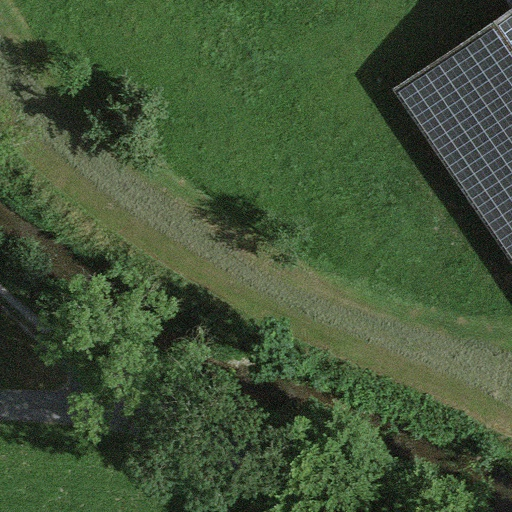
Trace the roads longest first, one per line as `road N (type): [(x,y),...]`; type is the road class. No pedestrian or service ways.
road 1 (residential): [(0,409),(155,426),(339,511)]
road 2 (track): [(0,294),(155,426)]
